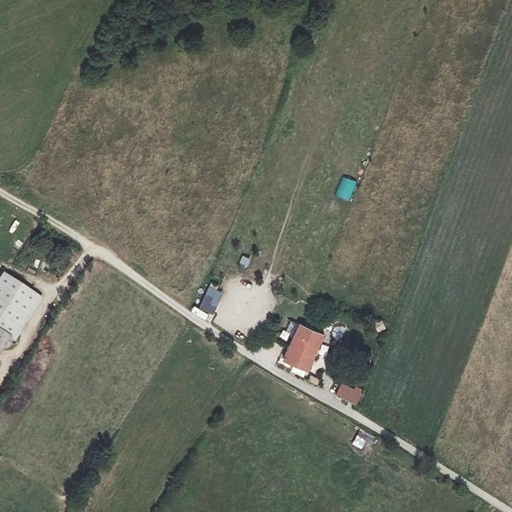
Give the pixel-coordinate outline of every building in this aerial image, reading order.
[(335,195),(349,200),(357,182),(342,176),(335,195)] [(0,275),(0,331),(9,337),(13,340),(41,297),(2,272),(0,275)] [(209,286),(199,307),(213,313),(223,292),(209,286)] [(285,333),(293,337),(298,324),(291,321),(285,333)] [(375,323),(378,331),(386,328),(383,321),(375,323)] [(308,368),(324,335),(300,323),(284,359),(299,367),(297,372),(314,381),(318,374),(308,368)] [(0,349),(9,337),(0,331),(0,349)] [(320,357),(330,356),(328,348),(318,350),(320,357)] [(342,383),(337,394),(356,404),(361,393),(342,383)] [(360,451),(365,441),(356,436),(351,446),(360,451)]
